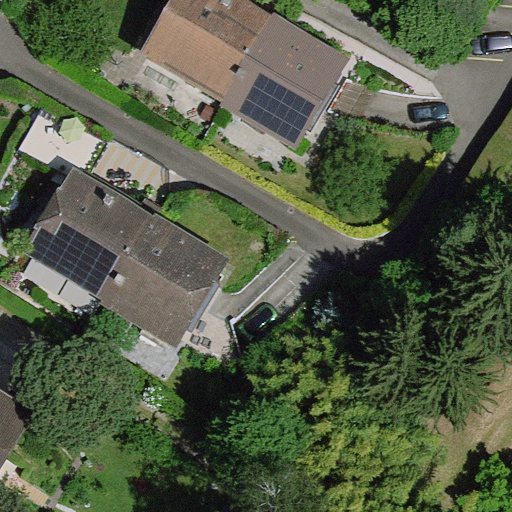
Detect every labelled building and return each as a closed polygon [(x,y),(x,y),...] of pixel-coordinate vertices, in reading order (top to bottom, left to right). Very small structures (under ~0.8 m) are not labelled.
[(213,0),(189,0),(154,58),(229,102),(271,32),(213,0)] [(272,30),(271,32),(229,102),(227,105),(296,146),(341,70),(272,30)] [(78,188),(35,256),(110,299),(151,233),(78,188)] [(153,228),(151,233),(110,299),(108,303),(176,345),(221,270),(153,228)] [(0,403),(0,465),(28,422),(0,403)]
